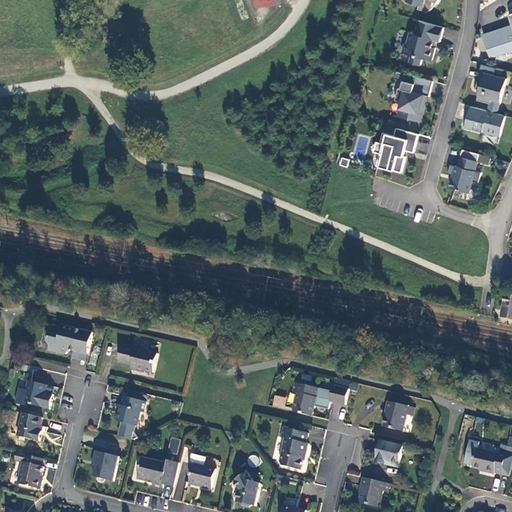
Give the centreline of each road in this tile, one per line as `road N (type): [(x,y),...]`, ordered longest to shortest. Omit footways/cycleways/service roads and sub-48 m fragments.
road 1 (residential): [(473,0),(430,184),(438,207)]
road 2 (residential): [(90,380),(62,493),(137,511)]
